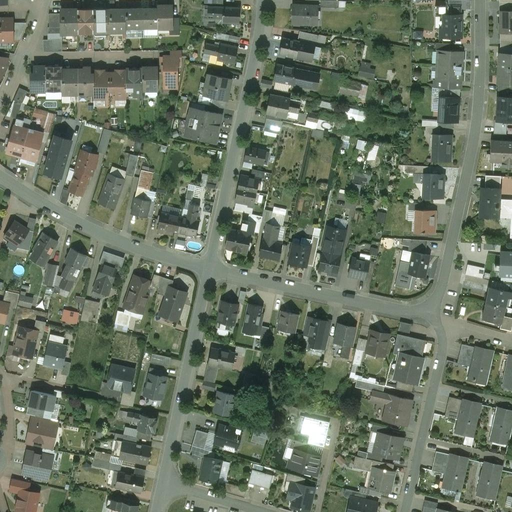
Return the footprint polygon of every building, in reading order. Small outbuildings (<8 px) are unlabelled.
[(461,0),(456,0),(448,0),(448,6),(435,6),(435,8),(435,15),(443,15),(461,15),(461,0)] [(318,6),(294,5),(293,23),(307,24),(318,25),(318,6)] [(172,6),(157,6),(157,8),(157,10),(158,29),(169,29),(172,29),(172,18),(172,6)] [(223,7),(214,7),(213,19),(222,19),(223,7)] [(240,7),(223,7),(222,19),(222,22),(240,23),(240,7)] [(142,29),(141,8),(125,9),(125,29),(142,29)] [(157,10),(157,8),(141,8),(142,29),(158,29),(157,10)] [(78,34),(77,9),(61,10),(61,22),(61,28),(61,30),(68,30),(68,34),(78,34)] [(93,9),(77,9),(78,34),(83,34),(86,37),(88,34),(94,34),(93,9)] [(109,9),(103,9),(93,9),(94,34),(110,34),(109,31),(109,9)] [(125,9),(109,9),(109,31),(110,34),(126,33),(125,29),(125,9)] [(511,11),(500,12),(500,24),(499,24),(499,34),(500,34),(511,33),(511,11)] [(461,15),(443,15),(443,29),(440,29),(440,38),(461,38),(461,15)] [(179,18),(172,18),(172,29),(169,29),(169,35),(180,35),(180,25),(179,18)] [(13,19),(0,19),(0,41),(13,42),(13,40),(13,23),(13,19)] [(26,23),(13,23),(13,40),(20,40),(26,23)] [(511,33),(500,34),(500,47),(511,47),(511,33)] [(240,38),(223,34),(221,40),(239,43),(240,38)] [(300,42),(283,38),(280,55),(296,58),(296,57),(300,42)] [(48,40),(43,40),(43,52),(62,52),(62,40),(48,40)] [(315,44),(300,41),(300,42),(296,57),(311,60),(315,44)] [(450,44),(436,43),(435,51),(438,51),(449,51),(450,44)] [(220,47),(206,44),(204,54),(210,55),(218,57),(220,47)] [(238,47),(221,44),(220,47),(218,57),(217,60),(223,61),(234,64),(238,47)] [(511,47),(500,47),(500,54),(499,54),(498,69),(511,69),(511,47)] [(449,51),(438,51),(438,65),(461,67),(461,60),(462,52),(449,51)] [(218,57),(210,55),(208,63),(222,66),(223,61),(217,60),(218,57)] [(178,57),(164,57),(164,65),(162,65),(162,74),(164,74),(164,84),(175,84),(177,74),(177,66),(179,66),(178,57)] [(360,75),(376,78),(377,69),(371,68),(372,62),(362,61),(360,75)] [(295,68),(277,64),(274,81),(291,85),(291,84),(294,69),(295,68)] [(461,67),(438,65),(437,81),(447,82),(460,83),(461,67)] [(46,66),(34,67),(34,77),(32,77),(32,80),(31,80),(31,92),(46,92),(46,66)] [(62,66),(46,66),(46,92),(62,92),(62,70),(62,66)] [(158,67),(142,67),(142,69),(142,91),(158,91),(158,67)] [(126,69),(120,70),(120,73),(110,73),(110,90),(115,90),(115,99),(126,98),(126,95),(126,69)] [(142,69),(126,69),(126,95),(142,95),(142,91),(142,69)] [(320,75),(294,69),(291,84),(317,89),(320,75)] [(511,69),(498,69),(497,84),(498,84),(498,91),(511,91),(511,69)] [(78,94),(78,70),(62,70),(62,92),(62,95),(78,94)] [(94,70),(78,70),(78,94),(84,94),(94,94),(94,70)] [(110,73),(100,73),(100,70),(94,70),(94,94),(94,99),(105,99),(105,90),(110,90),(110,73)] [(230,80),(208,75),(203,96),(211,98),(225,101),(226,101),(230,80)] [(272,82),(262,80),(261,86),(271,88),(272,82)] [(343,80),(341,94),(366,98),(369,84),(343,80)] [(433,87),(432,87),(431,98),(439,98),(439,97),(458,99),(459,90),(460,90),(460,89),(447,88),(433,87)] [(28,92),(19,88),(16,95),(14,101),(15,101),(22,103),(23,103),(28,92)] [(291,100),(271,96),(267,113),(282,116),(287,117),(290,103),(291,100)] [(458,99),(439,97),(439,98),(438,122),(455,123),(458,123),(458,113),(458,99),(459,100),(459,99),(458,99)] [(509,97),(504,97),(504,98),(498,97),(498,98),(499,98),(498,105),(497,105),(496,121),(507,122),(511,122),(511,97),(509,98),(509,97)] [(225,101),(211,98),(210,106),(223,109),(225,101)] [(22,103),(15,101),(11,117),(18,119),(22,103)] [(301,105),(290,103),(287,117),(297,120),(301,105)] [(222,115),(191,108),(185,136),(216,142),(222,115)] [(368,122),(369,110),(349,108),(348,120),(368,122)] [(54,115),(48,113),(44,126),(51,128),(54,115)] [(306,125),(317,129),(320,118),(309,115),(306,125)] [(281,121),(267,118),(265,127),(281,131),(283,122),(281,121)] [(507,122),(496,121),(494,120),(493,134),(506,135),(507,122)] [(29,129),(15,125),(12,135),(26,140),(29,129)] [(437,128),(426,127),(425,135),(432,135),(439,135),(440,128),(437,128)] [(107,153),(113,130),(105,128),(99,151),(107,153)] [(44,133),(29,129),(26,140),(41,144),(44,133)] [(26,140),(12,135),(7,152),(21,156),(26,140)] [(439,135),(432,135),(430,161),(451,162),(452,146),(451,146),(451,136),(439,135)] [(66,159),(72,140),(55,136),(50,154),(56,156),(66,159)] [(41,144),(26,140),(21,156),(36,160),(41,144)] [(358,140),(358,148),(366,149),(367,141),(358,140)] [(511,140),(491,140),(490,162),(502,162),(501,168),(511,168),(511,140)] [(270,152),(247,147),(244,159),(264,164),(265,159),(268,160),(270,152)] [(97,156),(82,151),(76,171),(74,175),(88,181),(90,176),(91,176),(94,168),(95,168),(97,161),(96,161),(97,156)] [(56,156),(50,154),(45,173),(61,178),(65,162),(66,159),(56,156)] [(139,157),(130,155),(129,161),(137,163),(139,157)] [(137,163),(129,161),(125,176),(134,178),(137,163)] [(430,167),(414,166),(413,175),(423,175),(423,174),(430,175),(430,167)] [(266,172),(253,169),(252,175),(264,178),(266,172)] [(153,174),(142,171),(137,188),(146,191),(149,191),(153,174)] [(125,180),(110,174),(100,203),(115,209),(125,180)] [(430,175),(423,174),(423,175),(423,184),(424,184),(423,197),(422,197),(422,198),(443,199),(443,190),(442,190),(443,177),(444,177),(444,175),(430,175)] [(88,181),(74,175),(68,191),(82,196),(88,181)] [(260,179),(241,175),(238,188),(257,192),(260,179)] [(501,176),(486,176),(485,188),(500,189),(501,176)] [(146,191),(137,188),(135,198),(144,200),(146,191)] [(257,192),(238,188),(236,200),(254,204),(257,192)] [(511,200),(499,199),(500,189),(485,188),(481,188),(479,216),(511,218),(510,238),(511,238),(511,200)] [(194,191),(188,190),(185,200),(192,202),(194,191)] [(144,200),(135,198),(131,213),(147,217),(151,202),(144,200)] [(423,203),(409,203),(408,211),(417,212),(417,211),(422,211),(423,203)] [(199,206),(190,204),(187,218),(196,220),(199,206)] [(422,211),(417,211),(417,212),(416,220),(415,220),(414,233),(424,233),(434,233),(435,232),(434,232),(434,221),(435,221),(436,212),(422,211)] [(181,217),(162,212),(157,232),(166,233),(166,231),(178,233),(181,217)] [(263,216),(250,213),(248,220),(261,223),(263,216)] [(35,230),(38,218),(31,217),(29,228),(35,230)] [(187,218),(181,217),(178,233),(196,237),(199,220),(196,220),(187,218)] [(248,220),(244,219),(242,230),(251,233),(251,234),(259,235),(261,223),(248,220)] [(29,232),(15,222),(4,238),(10,241),(12,239),(20,245),(29,232)] [(268,224),(267,223),(264,239),(276,242),(279,226),(268,224)] [(345,230),(336,228),(334,226),(332,225),(329,226),(328,226),(324,245),(343,249),(343,248),(341,248),(345,230)] [(242,230),(229,228),(224,248),(247,253),(251,234),(251,233),(242,230)] [(58,242),(44,233),(35,248),(37,249),(49,256),(58,242)] [(312,240),(310,247),(307,265),(313,267),(319,237),(313,236),(312,240)] [(180,238),(178,247),(185,249),(187,239),(180,238)] [(312,240),(302,238),(300,245),(310,247),(312,240)] [(264,239),(262,239),(258,255),(278,260),(282,243),(276,242),(264,239)] [(300,245),(292,243),(288,263),(306,267),(307,265),(310,247),(300,245)] [(343,249),(324,245),(322,252),(318,269),(327,271),(327,274),(337,276),(343,249)] [(49,256),(37,249),(33,256),(45,264),(49,256)] [(85,256),(71,250),(65,263),(67,264),(79,270),(81,266),(85,256)] [(511,251),(502,251),(501,276),(511,276),(511,251)] [(429,256),(412,252),(410,265),(408,274),(415,275),(425,277),(429,256)] [(91,259),(85,256),(81,266),(87,268),(91,259)] [(122,263),(110,258),(107,266),(116,269),(116,270),(119,271),(122,263)] [(369,263),(352,259),(348,276),(366,280),(369,263)] [(410,265),(401,263),(396,285),(405,287),(406,287),(409,274),(408,274),(410,265)] [(470,263),(467,273),(483,278),(486,268),(470,263)] [(56,266),(49,264),(44,284),(52,286),(56,266)] [(79,270),(67,264),(62,277),(64,278),(59,288),(61,288),(66,290),(71,280),(74,282),(79,270)] [(107,266),(101,265),(97,279),(98,279),(111,283),(116,270),(116,269),(107,266)] [(415,275),(409,274),(406,287),(405,287),(405,288),(412,289),(415,275)] [(161,277),(154,275),(150,286),(158,289),(161,277)] [(62,277),(57,276),(53,293),(59,294),(61,288),(59,288),(64,278),(62,277)] [(135,276),(130,290),(126,302),(124,308),(142,314),(148,296),(145,295),(149,281),(135,276)] [(173,281),(161,277),(158,289),(157,294),(166,297),(169,287),(171,288),(173,281)] [(104,281),(98,279),(94,291),(99,293),(104,281)] [(111,283),(104,281),(99,293),(107,296),(111,283)] [(171,288),(169,287),(166,297),(164,302),(167,303),(163,316),(177,321),(187,293),(171,288)] [(508,292),(489,288),(488,294),(487,294),(485,303),(505,307),(507,298),(510,298),(511,292),(508,292)] [(20,294),(6,291),(2,303),(9,305),(8,307),(16,309),(20,294)] [(246,292),(240,291),(237,303),(243,304),(246,292)] [(20,299),(34,301),(35,296),(21,293),(20,299)] [(20,299),(19,304),(32,308),(34,303),(20,299)] [(93,301),(86,300),(83,310),(90,312),(92,305),(93,301)] [(2,303),(0,302),(0,321),(4,323),(8,307),(9,305),(2,303)] [(238,305),(222,302),(218,323),(217,329),(232,332),(233,326),(234,326),(238,305)] [(505,307),(485,303),(481,320),(501,324),(502,324),(504,316),(505,307)] [(261,307),(249,304),(245,323),(255,326),(260,327),(261,319),(259,319),(261,307)] [(99,307),(92,305),(90,312),(97,314),(99,307)] [(82,311),(72,309),(70,315),(71,315),(71,316),(72,317),(72,316),(81,318),(82,311)] [(90,312),(83,310),(82,318),(88,320),(90,312)] [(131,314),(117,311),(114,324),(128,327),(131,314)] [(297,315),(282,312),(278,329),(293,333),(297,315)] [(510,317),(504,316),(502,324),(501,324),(500,328),(507,330),(509,318),(510,319),(510,317)] [(326,321),(313,318),(310,329),(306,329),(304,335),(309,336),(323,339),(327,321),(326,321)] [(323,339),(321,348),(326,349),(327,340),(328,340),(332,320),(326,319),(326,321),(327,321),(323,339)] [(46,323),(36,320),(34,330),(37,331),(36,337),(42,339),(45,327),(46,323)] [(411,325),(400,322),(398,331),(409,333),(411,325)] [(255,326),(245,323),(243,332),(253,334),(255,326)] [(128,327),(114,324),(113,330),(127,333),(128,327)] [(354,327),(338,324),(334,343),(350,347),(354,327)] [(263,326),(260,338),(266,339),(269,328),(263,326)] [(20,327),(18,338),(16,338),(15,345),(16,345),(14,354),(31,358),(36,337),(37,331),(34,330),(20,327)] [(389,335),(371,331),(366,352),(384,356),(389,335)] [(323,339),(309,336),(308,340),(311,343),(310,346),(321,348),(323,339)] [(423,342),(397,336),(393,351),(406,354),(406,353),(420,357),(423,342)] [(350,347),(334,343),(333,346),(344,348),(343,351),(349,352),(350,347)] [(66,352),(63,352),(64,347),(50,344),(48,353),(50,353),(47,366),(62,370),(60,375),(68,376),(71,363),(64,362),(66,352)] [(461,350),(473,353),(474,348),(474,347),(462,344),(461,350)] [(495,353),(474,348),(473,353),(471,360),(470,367),(473,368),(470,380),(487,383),(495,353)] [(220,349),(220,351),(212,349),(208,365),(219,367),(232,370),(234,362),(237,363),(238,356),(235,356),(235,354),(231,353),(231,352),(220,349)] [(364,351),(356,349),(352,365),(360,366),(364,351)] [(459,357),(471,360),(473,353),(461,350),(459,357)] [(151,362),(170,367),(173,358),(154,352),(151,362)] [(420,357),(406,353),(406,354),(404,361),(400,360),(400,363),(401,363),(397,379),(415,383),(416,383),(419,371),(417,370),(420,357)] [(511,356),(508,356),(501,386),(511,388),(511,356)] [(471,360),(459,357),(457,364),(470,367),(471,360)] [(208,365),(208,364),(204,381),(215,383),(219,367),(208,365)] [(134,373),(122,370),(123,368),(112,366),(108,384),(110,388),(123,391),(130,392),(130,391),(134,373)] [(166,378),(149,374),(146,388),(145,388),(144,395),(154,398),(154,397),(161,398),(166,378)] [(252,377),(246,375),(243,386),(250,388),(252,377)] [(415,383),(398,379),(395,389),(413,393),(415,383)] [(411,400),(382,393),(384,386),(357,380),(355,388),(373,392),(371,401),(387,405),(383,421),(405,426),(411,400)] [(216,386),(204,383),(203,390),(214,392),(216,386)] [(55,396),(34,391),(28,415),(32,416),(42,418),(44,409),(52,411),(55,396)] [(130,392),(123,391),(120,404),(133,407),(136,393),(130,391),(130,392)] [(237,396),(218,392),(214,412),(230,416),(233,405),(235,405),(237,396)] [(461,400),(449,397),(447,404),(460,406),(461,400)] [(482,405),(461,400),(460,406),(458,412),(457,420),(460,421),(458,432),(475,436),(482,405)] [(261,403),(252,401),(251,407),(259,409),(261,403)] [(460,406),(447,404),(446,410),(458,412),(460,406)] [(301,409),(291,406),(289,412),(300,415),(301,409)] [(511,427),(511,411),(496,408),(491,427),(495,428),(492,440),(508,443),(511,427)] [(458,412),(446,410),(444,417),(457,420),(458,412)] [(140,415),(121,411),(119,418),(139,423),(140,415)] [(157,418),(140,415),(139,423),(137,431),(151,433),(153,434),(157,418)] [(42,418),(32,416),(31,423),(55,428),(56,421),(42,418)] [(329,423),(304,417),(302,427),(311,429),(307,444),(309,445),(324,448),(329,423)] [(31,423),(27,439),(51,444),(55,428),(31,423)] [(389,429),(373,425),(372,432),(378,433),(378,432),(388,434),(389,429)] [(232,428),(231,429),(219,426),(214,443),(223,445),(224,443),(237,446),(241,430),(232,428)] [(209,434),(196,430),(192,446),(204,449),(209,434)] [(151,433),(137,431),(136,438),(139,439),(149,441),(151,433)] [(388,434),(378,432),(378,433),(376,443),(400,449),(403,438),(388,434)] [(265,438),(253,434),(251,441),(263,445),(265,438)] [(136,438),(125,436),(124,441),(138,444),(139,439),(136,438)] [(123,441),(114,439),(112,449),(121,451),(123,441)] [(307,444),(292,440),(289,448),(295,450),(295,449),(307,453),(309,445),(307,444)] [(124,441),(123,441),(121,451),(119,459),(147,465),(151,447),(138,444),(124,441)] [(400,449),(376,443),(374,454),(373,454),(383,457),(398,460),(400,449)] [(60,452),(43,448),(41,455),(53,457),(52,461),(58,462),(60,452)] [(307,453),(295,449),(295,450),(291,461),(298,463),(296,470),(305,473),(304,474),(311,476),(311,475),(317,476),(319,468),(317,467),(320,457),(307,453)] [(111,454),(95,451),(93,459),(109,462),(111,454)] [(41,455),(27,452),(24,468),(25,468),(24,474),(34,476),(34,477),(35,477),(35,478),(41,480),(42,478),(46,479),(48,471),(50,472),(52,461),(53,457),(41,455)] [(383,457),(373,454),(374,454),(366,452),(365,459),(382,462),(383,457)] [(449,455),(436,452),(435,458),(447,461),(449,455)] [(469,460),(449,455),(447,461),(446,467),(444,474),(448,475),(445,487),(462,491),(469,460)] [(222,461),(204,457),(203,461),(205,462),(203,470),(202,470),(200,480),(218,483),(222,461)] [(365,459),(355,457),(353,468),(373,473),(368,495),(380,498),(382,491),(389,493),(392,480),(393,481),(395,471),(392,471),(394,465),(382,462),(365,459)] [(447,461),(435,458),(433,465),(446,467),(447,461)] [(109,462),(93,459),(92,467),(108,470),(109,462)] [(503,468),(483,464),(477,487),(481,488),(479,495),(496,498),(503,468)] [(446,467),(433,465),(432,471),(444,474),(446,467)] [(145,470),(134,468),(133,475),(143,477),(145,470)] [(274,475),(252,469),(248,483),(270,489),(274,475)] [(133,475),(118,471),(115,488),(140,493),(144,477),(143,477),(133,475)] [(305,479),(288,474),(286,482),(291,483),(291,482),(304,485),(305,479)] [(30,483),(12,479),(10,491),(20,493),(20,490),(28,491),(30,483)] [(304,485),(291,482),(291,483),(289,491),(295,492),(291,507),(309,511),(314,488),(304,485)] [(247,489),(223,483),(221,490),(245,497),(247,489)] [(364,494),(345,489),(343,497),(350,499),(354,500),(355,499),(363,501),(364,494)] [(28,491),(20,490),(20,493),(16,511),(22,511),(34,511),(39,494),(28,491)] [(121,502),(108,499),(106,506),(120,509),(121,502)] [(363,501),(355,499),(354,500),(350,499),(347,511),(376,511),(378,504),(363,501)] [(438,504),(425,501),(423,507),(436,510),(438,504)] [(136,511),(138,505),(121,502),(120,509),(118,511),(136,511)]
